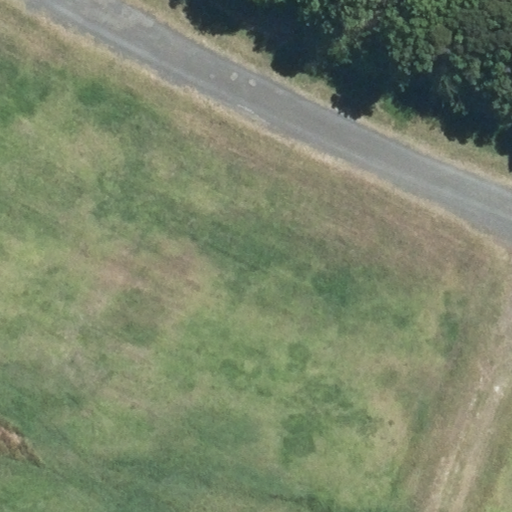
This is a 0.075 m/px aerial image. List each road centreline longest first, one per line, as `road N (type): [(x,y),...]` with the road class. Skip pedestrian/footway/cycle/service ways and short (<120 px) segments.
road 1 (track): [(81,0),(199,68),(511,216)]
road 2 (track): [(448,511),(511,335)]
